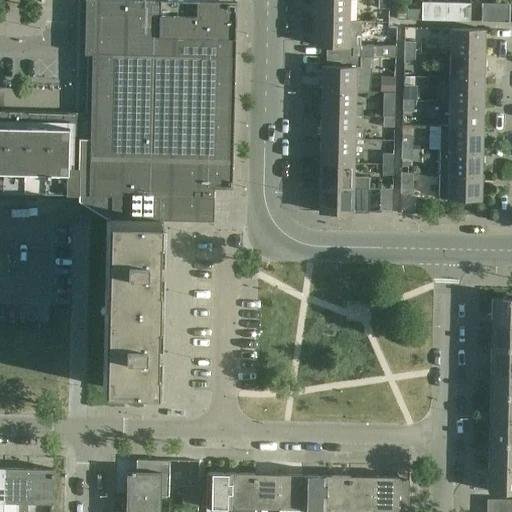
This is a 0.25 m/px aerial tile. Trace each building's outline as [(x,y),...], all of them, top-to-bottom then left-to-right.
[(109,217),(109,218),(159,219),(213,220),(213,219),(211,219),(211,198),(213,198),(214,187),(232,188),(232,160),(233,160),(233,157),(232,157),(235,38),(236,38),(236,35),(235,35),(236,0),(232,0),(94,0),(92,133),(90,133),(89,194),(112,194),(111,217),(109,217)] [(315,0),(315,20),(348,21),(348,0),(315,0)] [(388,0),(377,0),(377,8),(388,8),(388,0)] [(481,21),(493,22),(493,2),(482,1),(481,21)] [(422,20),(444,20),(445,3),(422,2),(422,20)] [(493,2),(493,22),(509,22),(509,2),(493,2)] [(445,3),(444,20),(470,20),(471,3),(445,3)] [(396,19),(407,19),(407,8),(396,8),(396,19)] [(348,21),(315,20),(314,45),(326,46),(326,55),(361,56),(361,21),(348,21)] [(450,28),(450,53),(484,54),(484,29),(450,28)] [(404,41),(403,52),(414,52),(414,41),(404,41)] [(374,44),(374,56),(395,57),(395,44),(374,44)] [(414,52),(403,52),(403,63),(414,63),(414,52)] [(450,53),(449,77),(483,78),(484,54),(450,53)] [(374,56),(361,56),(326,55),(326,65),(322,65),(321,90),(354,91),(370,91),(374,56)] [(449,77),(448,101),(483,102),(483,78),(449,77)] [(402,89),(402,100),(413,100),(413,89),(402,89)] [(354,91),(321,90),(321,114),(354,115),(354,91)] [(383,92),(383,105),(383,116),(393,116),(394,105),(394,93),(383,92)] [(413,100),(402,100),(402,111),(412,111),(413,100)] [(448,101),(448,125),(482,126),(483,102),(448,101)] [(321,114),(320,139),(363,139),(363,127),(353,127),(354,115),(321,114)] [(393,116),(383,116),(382,126),(393,126),(393,116)] [(80,122),(0,120),(0,198),(67,200),(67,193),(78,194),(80,122)] [(441,125),(440,149),(482,150),(482,126),(448,125),(441,125)] [(401,137),(401,148),(412,148),(412,138),(401,137)] [(320,139),(320,163),(352,163),(353,139),(320,139)] [(412,148),(401,148),(401,159),(412,159),(412,161),(423,161),(423,149),(412,149),(412,148)] [(440,149),(439,173),(481,174),(482,150),(440,149)] [(381,153),(381,164),(392,164),(392,154),(381,153)] [(319,186),(352,187),(369,187),(369,177),(352,177),(352,163),(320,163),(319,186)] [(392,164),(381,164),(381,174),(392,174),(392,164)] [(400,172),(400,173),(400,193),(412,193),(412,172),(400,172)] [(481,174),(439,173),(439,198),(480,199),(481,174)] [(352,187),(319,186),(318,211),(352,212),(352,187)] [(380,188),(380,209),(392,209),(393,188),(380,188)] [(109,218),(107,303),(158,304),(158,286),(157,286),(158,239),(159,239),(159,219),(109,218)] [(81,267),(81,254),(56,255),(56,268),(81,267)] [(511,299),(491,299),(491,324),(511,323),(511,299)] [(158,304),(107,303),(105,387),(156,389),(156,369),(155,369),(156,322),(157,322),(158,304)] [(511,323),(491,324),(490,346),(511,346),(511,323)] [(54,353),(78,355),(79,339),(55,338),(54,353)] [(511,346),(490,346),(490,371),(511,371),(511,346)] [(511,371),(490,371),(489,395),(511,395),(511,371)] [(511,395),(489,395),(489,419),(511,419),(511,395)] [(511,419),(489,419),(488,442),(511,442),(511,419)] [(488,466),(511,466),(511,442),(488,442),(488,466)] [(511,466),(488,466),(487,490),(511,490),(511,466)] [(28,468),(4,467),(4,501),(18,502),(18,511),(27,511),(28,502),(28,468)] [(53,469),(28,468),(28,502),(52,502),(53,469)] [(127,470),(126,495),(160,495),(160,471),(127,470)] [(206,505),(230,506),(231,473),(207,472),(206,505)] [(254,511),(255,507),(256,473),(231,473),(230,506),(230,511),(254,511)] [(255,507),(278,507),(279,474),(256,473),(255,507)] [(278,507),(302,508),(302,474),(279,474),(278,507)] [(302,508),(326,508),(326,475),(302,474),(302,508)] [(326,475),(326,508),(325,511),(349,511),(350,475),(326,475)] [(374,476),(350,475),(349,511),(373,511),(374,510),(373,510),(374,476)] [(399,476),(374,476),(373,510),(374,510),(408,510),(409,480),(399,480),(399,476)] [(183,486),(182,496),(199,496),(199,487),(183,486)] [(126,495),(125,511),(159,511),(160,495),(126,495)] [(199,496),(182,496),(182,506),(198,506),(199,496)] [(487,499),(486,511),(510,511),(511,500),(487,499)]
